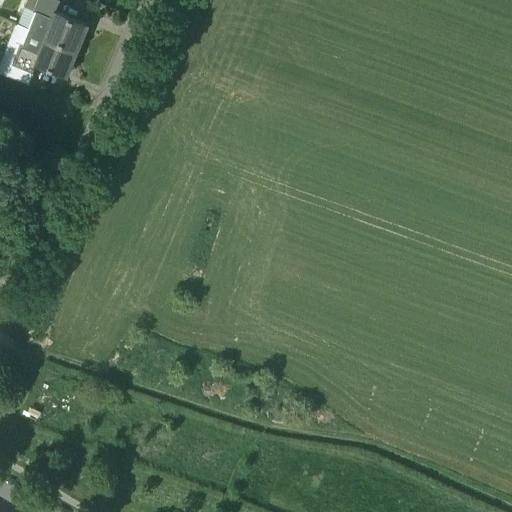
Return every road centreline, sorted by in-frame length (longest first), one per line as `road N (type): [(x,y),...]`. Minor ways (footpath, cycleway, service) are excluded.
road 1 (track): [(0,339),(253,423),(372,444),(511,510)]
road 2 (unclassified): [(146,0),(106,112),(0,285)]
